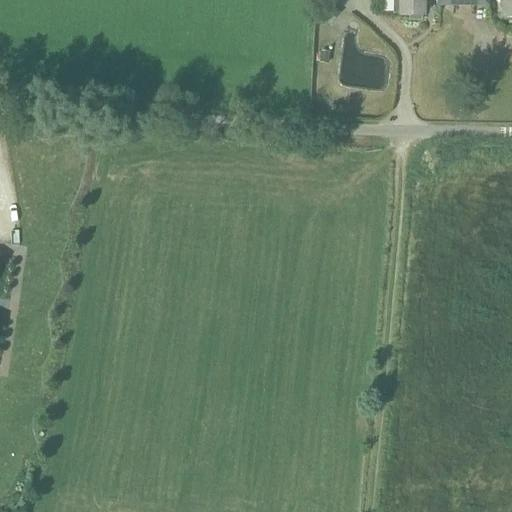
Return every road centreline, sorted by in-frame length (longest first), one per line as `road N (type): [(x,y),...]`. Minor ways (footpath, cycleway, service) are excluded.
road 1 (unclassified): [(0,106),(309,129),(511,134)]
road 2 (track): [(368,511),(399,131)]
